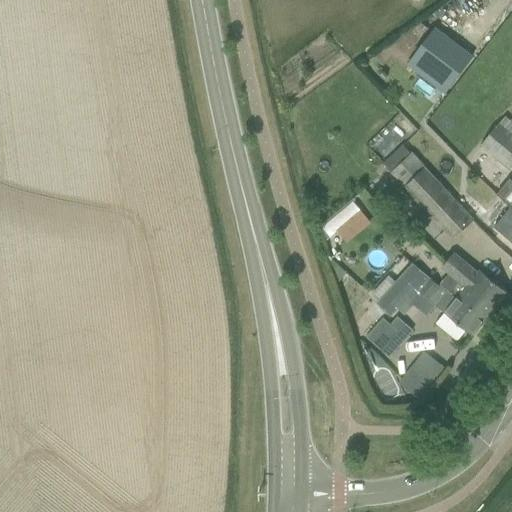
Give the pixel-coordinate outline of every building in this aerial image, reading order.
[(435,28),(407,65),(446,94),(474,57),(435,28)] [(482,146),(511,171),(511,170),(511,121),(506,117),(482,146)] [(447,234),(452,239),(472,220),(425,168),(413,153),(412,154),(404,145),(385,164),(405,187),(447,234)] [(357,199),(323,224),(333,237),(340,232),(347,242),(374,222),(357,199)] [(511,242),(511,243),(511,209),(511,208),(494,228),(511,242)] [(457,299),(485,321),(508,293),(480,271),(478,274),(454,254),(442,268),(450,274),(441,285),(457,299)] [(388,276),(371,295),(379,302),(378,304),(380,305),(379,309),(386,314),(390,314),(393,317),(399,310),(402,306),(406,302),(411,307),(417,299),(421,295),(445,313),(435,325),(457,342),(466,331),(473,336),(485,321),(457,299),(441,285),(440,286),(439,287),(430,280),(413,264),(396,284),(391,279),(388,276)] [(335,266),(333,268),(339,287),(347,276),(335,266)] [(369,338),(389,356),(413,331),(398,318),(391,325),(385,320),(369,338)] [(403,381),(421,397),(434,381),(415,366),(403,381)]
